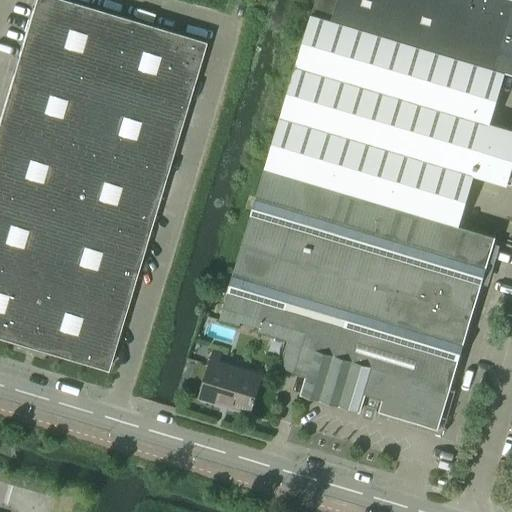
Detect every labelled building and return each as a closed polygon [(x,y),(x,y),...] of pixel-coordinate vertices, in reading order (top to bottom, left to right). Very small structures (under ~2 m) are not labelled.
[(0,335),(105,367),(203,40),(68,0),(32,0),(0,109),(0,335)] [(314,0),(311,12),(332,18),(337,0),(314,0)] [(511,0),(337,0),(332,18),(504,69),(511,71),(511,0)] [(504,69),(332,18),(311,12),(266,165),(458,223),(475,166),(508,175),(511,163),(511,127),(489,120),(504,69)] [(307,374),(301,392),(360,409),(365,391),(382,397),(379,408),(438,426),(494,234),(458,223),(266,165),(220,319),(239,324),(239,322),(257,327),(257,330),(288,339),(288,338),(316,346),(307,374)] [(288,338),(288,339),(280,366),(306,374),(300,391),(301,392),(307,374),(316,346),(288,338)] [(248,410),(260,373),(239,367),(237,371),(221,366),(222,362),(211,358),(200,395),(248,410)]
